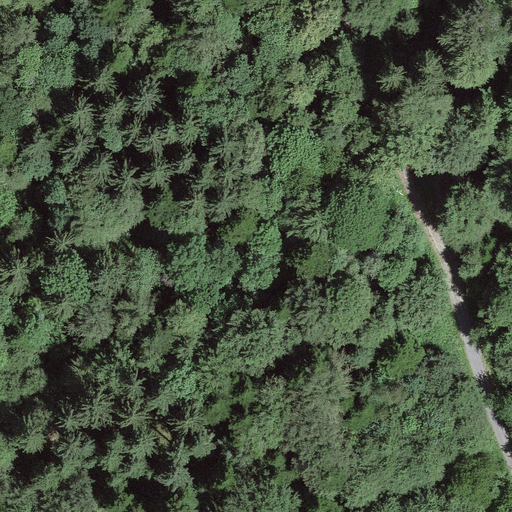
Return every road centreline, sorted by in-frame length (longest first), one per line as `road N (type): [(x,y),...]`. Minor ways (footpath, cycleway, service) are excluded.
road 1 (track): [(511,450),(342,0)]
road 2 (track): [(452,0),(441,63),(443,264)]
